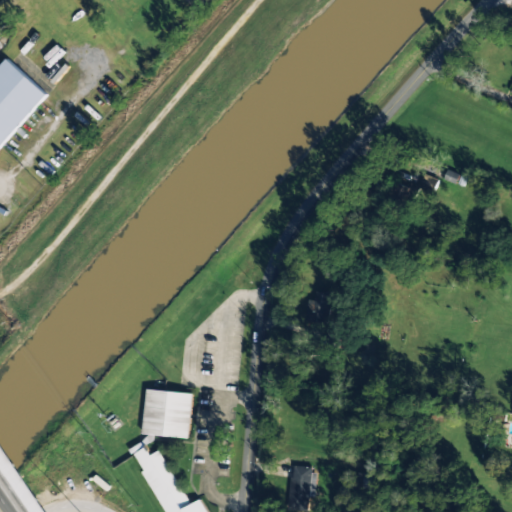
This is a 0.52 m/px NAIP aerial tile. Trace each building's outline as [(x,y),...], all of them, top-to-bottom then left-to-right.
[(53,0),(76,28),(84,23),(65,0),(53,0)] [(0,147),(46,94),(6,59),(0,65),(0,147)] [(445,170),(425,159),(418,171),(438,182),(445,170)] [(461,187),(465,177),(449,170),(445,179),(461,187)] [(304,319),(325,326),(336,295),(314,288),(304,319)] [(193,393),(146,389),(142,434),(189,438),(193,393)] [(166,511),(208,511),(201,499),(190,505),(160,450),(150,456),(146,448),(134,454),(166,511)] [(311,467),(292,465),(288,509),(308,511),(311,467)]
